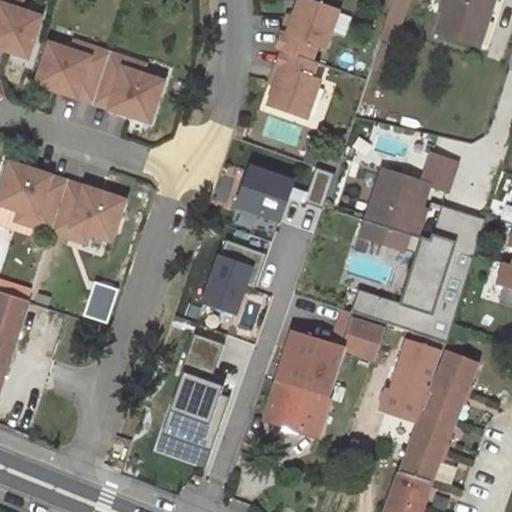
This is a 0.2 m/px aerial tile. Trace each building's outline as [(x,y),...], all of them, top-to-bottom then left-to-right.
[(3,0),(0,0),(0,48),(27,58),(41,18),(19,10),(2,5),(3,0)] [(23,1),(20,0),(3,0),(2,5),(19,10),(23,1)] [(279,32),(273,48),(279,50),(309,60),(314,45),(321,48),(335,10),(305,0),(295,0),(290,17),(285,34),(279,32)] [(446,0),(437,32),(478,45),(492,0),(446,0)] [(285,15),(279,32),(285,34),(290,17),(285,15)] [(399,23),(387,19),(380,38),(392,42),(399,23)] [(75,43),(72,53),(89,58),(92,49),(75,43)] [(95,100),(110,55),(92,49),(89,58),(72,53),(50,45),(36,85),(77,99),(78,94),(95,100)] [(309,60),(279,50),(273,66),(278,68),(272,86),(266,105),(303,117),(316,80),(309,77),(314,62),(309,60)] [(110,55),(95,100),(112,106),(110,110),(150,124),(164,84),(142,76),(124,70),(128,61),(110,55)] [(145,67),(128,61),(124,70),(142,76),(145,67)] [(278,68),(273,66),(267,83),(273,84),(278,68)] [(95,100),(78,94),(77,99),(93,104),(95,100)] [(112,106),(95,100),(93,104),(110,110),(112,106)] [(396,143),(387,172),(410,180),(419,150),(396,143)] [(367,156),(350,151),(339,187),(356,192),(367,156)] [(51,232),(65,187),(49,182),(50,177),(10,164),(0,194),(0,204),(36,217),(33,227),(51,232)] [(278,219),(291,181),(250,166),(236,205),(278,219)] [(410,180),(387,172),(383,171),(363,238),(403,251),(417,207),(421,209),(429,186),(410,180)] [(67,183),(50,177),(49,182),(65,187),(67,183)] [(84,188),(67,183),(65,187),(82,193),(84,188)] [(65,187),(51,232),(68,238),(71,229),(88,235),(110,242),(124,202),(84,188),(82,193),(65,187)] [(36,217),(0,204),(0,215),(33,227),(36,217)] [(426,210),(421,209),(417,207),(403,251),(412,253),(426,210)] [(88,235),(71,229),(68,238),(85,244),(88,235)] [(202,301),(233,312),(243,285),(249,268),(259,272),(265,254),(224,239),(202,301)] [(500,303),(511,307),(511,265),(506,263),(499,286),(505,288),(500,303)] [(252,289),(259,272),(249,268),(243,285),(252,289)] [(0,393),(30,304),(0,294),(0,393)] [(345,347),(352,326),(312,312),(305,337),(344,351),(345,347)] [(353,323),(352,326),(345,347),(360,351),(359,356),(373,361),(382,333),(353,323)] [(222,343),(192,332),(178,373),(180,374),(166,410),(176,413),(171,427),(168,436),(207,450),(209,450),(227,397),(218,393),(221,385),(208,381),(211,373),(222,343)] [(445,354),(448,344),(411,332),(408,341),(438,352),(445,354)] [(293,334),(285,358),(336,375),(344,351),(305,337),(293,334)] [(421,405),(438,352),(408,341),(391,395),(421,405)] [(386,511),(421,511),(429,487),(476,365),(447,355),(443,367),(399,475),(386,511)] [(278,383),(329,400),(336,375),(285,358),(278,383)] [(208,381),(221,385),(224,378),(211,373),(208,381)] [(317,438),(329,400),(278,383),(266,421),(317,438)] [(421,405),(391,395),(386,393),(381,407),(417,419),(421,405)] [(176,413),(166,410),(161,424),(162,424),(153,449),(201,466),(207,450),(168,436),(171,427),(176,413)]
